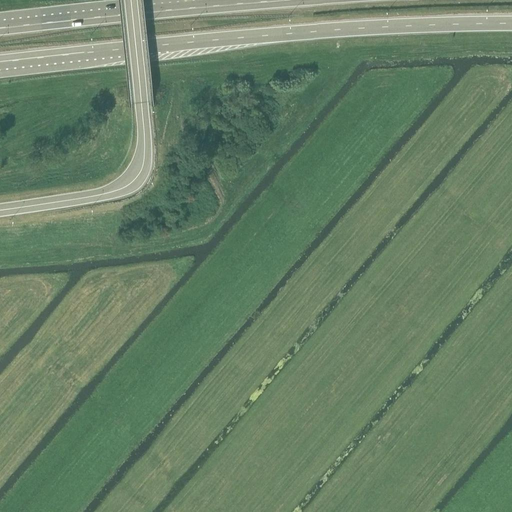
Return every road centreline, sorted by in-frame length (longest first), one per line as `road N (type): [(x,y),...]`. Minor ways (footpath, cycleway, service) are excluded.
road 1 (primary): [(0,62),(291,32),(511,24)]
road 2 (primary): [(0,209),(109,192),(139,173),(144,137),(130,0)]
road 3 (primary): [(264,1),(0,27)]
